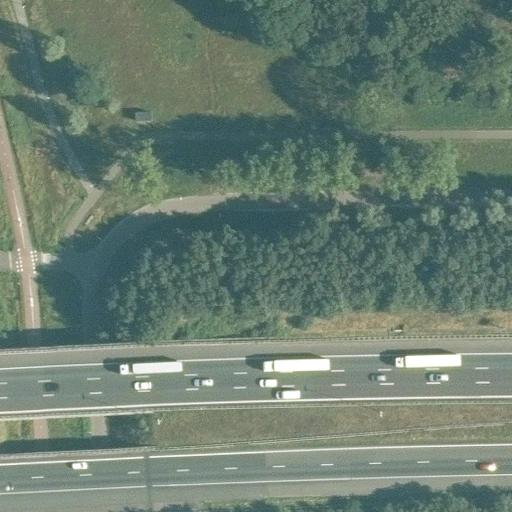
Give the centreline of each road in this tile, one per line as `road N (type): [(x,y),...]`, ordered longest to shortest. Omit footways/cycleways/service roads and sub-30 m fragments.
road 1 (motorway): [(0,479),(511,460)]
road 2 (motorway): [(511,373),(0,390)]
road 3 (unclassified): [(98,259),(117,235),(175,207),(511,201)]
road 4 (unclassified): [(106,511),(98,259)]
